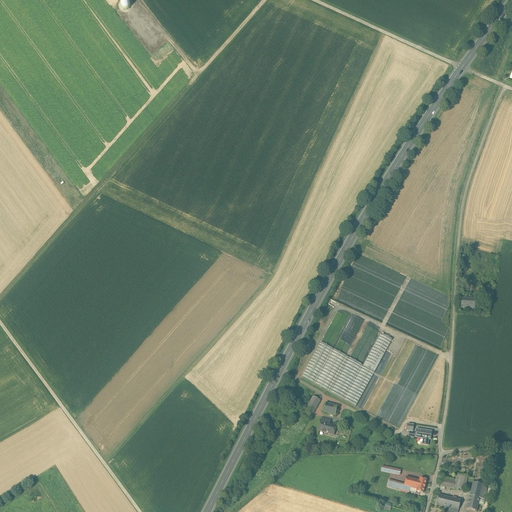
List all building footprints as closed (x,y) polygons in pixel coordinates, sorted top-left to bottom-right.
[(475,299),(461,298),(461,308),(475,309),(475,299)] [(363,365),(320,342),(302,377),(355,406),(386,350),(392,339),(381,333),(363,365)] [(321,401),(313,396),(307,406),(304,404),(302,407),(313,413),(321,401)] [(338,406),(326,403),(323,412),(335,415),(338,406)] [(330,420),(322,418),(322,421),(321,421),(319,431),(335,435),(337,426),(329,423),(330,420)] [(432,432),(416,429),(415,438),(423,439),(422,444),(428,445),(429,440),(430,440),(432,432)] [(401,470),(382,466),(381,471),(399,475),(401,470)] [(465,476),(456,474),(456,475),(455,480),(453,489),(458,491),(459,489),(462,489),(465,476)] [(412,478),(406,477),(404,484),(404,486),(410,487),(412,478)] [(455,480),(442,477),(440,486),(453,489),(455,480)] [(419,480),(412,478),(410,487),(410,488),(417,489),(416,491),(423,493),(427,480),(420,478),(419,480)] [(404,484),(389,480),(387,486),(401,490),(402,485),(404,486),(404,484)] [(481,511),(487,486),(473,482),(467,509),(480,511),(481,511)] [(461,500),(438,495),(436,505),(444,506),(443,508),(445,508),(444,511),(447,511),(448,511),(450,508),(458,510),(461,500)]
